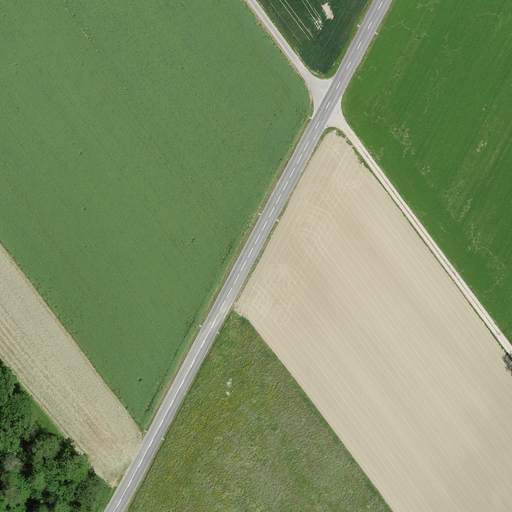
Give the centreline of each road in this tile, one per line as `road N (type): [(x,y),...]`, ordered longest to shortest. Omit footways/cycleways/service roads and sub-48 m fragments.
road 1 (tertiary): [(113,511),(383,0)]
road 2 (track): [(511,351),(249,0)]
